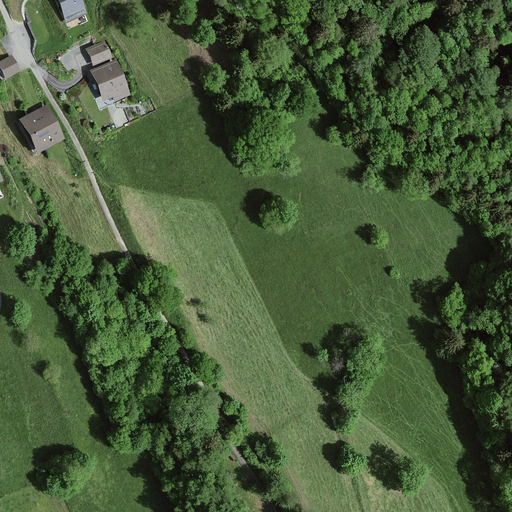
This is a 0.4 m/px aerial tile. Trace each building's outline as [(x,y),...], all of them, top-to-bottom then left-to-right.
[(84,12),(79,0),(55,0),(64,20),(84,12)] [(108,58),(102,43),(84,51),(90,65),(108,58)] [(17,71),(9,57),(0,62),(0,76),(2,80),(17,71)] [(127,95),(113,62),(89,72),(102,102),(111,98),(112,102),(127,95)] [(62,140),(44,107),(16,122),(34,155),(62,140)]
